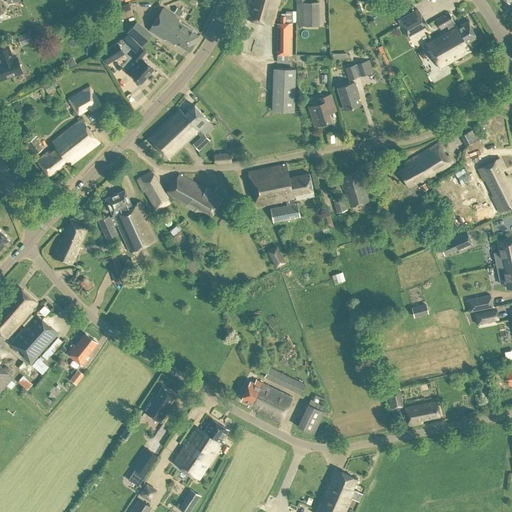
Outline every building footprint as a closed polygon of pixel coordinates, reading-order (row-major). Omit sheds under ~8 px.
[(247,0),(243,17),(272,25),(279,0),(247,0)] [(118,6),(123,19),(133,15),(128,2),(118,6)] [(318,3),(296,3),(296,11),(285,11),(285,16),(280,16),(280,23),(277,23),(276,62),(287,62),(288,55),(292,55),(293,24),(297,24),(297,26),(319,25),(318,3)] [(183,12),(177,7),(174,12),(180,16),(183,12)] [(180,19),(162,8),(149,30),(164,40),(165,39),(174,44),(176,43),(189,51),(194,43),(193,43),(198,36),(192,31),(193,30),(179,20),(180,19)] [(417,9),(398,20),(401,25),(420,14),(417,9)] [(454,21),(448,12),(435,20),(440,29),(447,25),(449,29),(425,42),(440,68),(470,51),(466,43),(476,38),(467,21),(457,27),(456,25),(455,25),(453,22),(454,21)] [(65,20),(68,27),(80,23),(77,16),(65,20)] [(17,36),(21,45),(32,41),(29,32),(17,36)] [(123,52),(117,43),(101,53),(107,62),(123,52)] [(13,58),(9,47),(0,49),(0,59),(1,62),(0,62),(0,80),(22,72),(17,57),(13,58)] [(146,52),(141,47),(132,57),(140,63),(130,74),(141,83),(153,69),(140,58),(146,52)] [(345,67),(349,79),(373,71),(369,59),(345,67)] [(294,69),(275,68),(273,111),(292,111),(294,69)] [(57,86),(54,80),(44,86),(47,92),(57,86)] [(354,82),(337,87),(344,109),(359,105),(355,90),(357,89),(354,82)] [(101,104),(89,84),(67,97),(77,114),(88,107),(90,110),(101,104)] [(331,94),(317,98),(319,103),(309,106),(315,126),(331,121),(327,108),(335,106),(331,94)] [(185,114),(179,108),(148,137),(169,159),(197,133),(200,136),(193,143),(198,150),(209,140),(199,129),(208,120),(194,105),(185,114)] [(99,142),(81,118),(52,140),(57,147),(50,153),(48,151),(37,160),(48,175),(67,160),(70,164),(99,142)] [(460,136),(465,146),(477,139),(472,129),(460,136)] [(38,137),(36,136),(27,143),(35,154),(42,149),(38,144),(39,144),(36,139),(38,137)] [(440,142),(403,163),(405,167),(398,171),(408,188),(418,182),(419,183),(453,162),(448,155),(442,158),(439,153),(445,149),(440,142)] [(231,162),(230,153),(214,154),(214,163),(231,162)] [(504,169),(499,158),(478,169),(499,212),(511,205),(511,194),(511,193),(511,183),(507,174),(505,176),(502,170),(504,169)] [(286,164),(248,172),(255,207),(280,202),(280,200),(285,199),(286,205),(270,209),(273,222),(299,217),(297,203),(294,204),(293,199),(296,198),(296,199),(314,196),(309,173),(308,173),(289,177),(286,164)] [(454,174),(458,179),(468,173),(465,168),(454,174)] [(170,203),(151,171),(137,179),(143,191),(145,191),(156,211),(170,203)] [(356,172),(339,177),(343,189),(344,189),(350,206),(368,201),(362,182),(359,183),(356,172)] [(206,189),(179,174),(165,193),(195,213),(194,215),(198,217),(201,211),(211,215),(222,198),(206,188),(206,189)] [(157,239),(140,201),(131,205),(124,189),(105,198),(113,216),(106,219),(105,217),(98,220),(106,238),(117,233),(113,225),(117,224),(129,252),(157,239)] [(333,199),(336,212),(347,209),(344,196),(333,199)] [(442,206),(436,196),(430,199),(436,209),(442,206)] [(474,225),(499,214),(491,196),(480,201),(483,208),(469,214),(474,225)] [(86,228),(70,221),(63,236),(60,235),(51,256),(71,265),(80,246),(78,245),(86,228)] [(178,224),(170,230),(175,235),(182,229),(178,224)] [(0,247),(9,238),(0,229),(0,247)] [(467,233),(440,244),(444,255),(458,249),(457,247),(460,246),(459,244),(470,239),(467,233)] [(511,237),(497,241),(499,251),(494,252),(497,266),(511,262),(511,237)] [(267,250),(275,267),(286,262),(277,245),(267,250)] [(107,257),(114,276),(123,273),(117,254),(107,257)] [(511,262),(497,266),(500,284),(506,283),(507,288),(511,286),(511,262)] [(345,280),(342,271),(335,274),(338,282),(345,280)] [(37,302),(16,283),(0,300),(0,331),(7,338),(21,323),(24,326),(8,343),(24,357),(30,351),(36,356),(57,333),(35,313),(33,315),(30,312),(33,309),(36,307),(34,305),(37,302)] [(490,295),(473,298),(475,310),(476,310),(493,306),(490,295)] [(48,303),(42,307),(47,313),(52,309),(48,303)] [(412,306),(415,316),(427,312),(425,303),(412,306)] [(496,307),(474,312),(477,324),(498,319),(496,307)] [(91,338),(85,333),(75,345),(73,344),(66,353),(82,365),(89,356),(87,355),(97,342),(96,341),(95,340),(93,338),(91,338)] [(58,337),(42,355),(46,359),(50,354),(51,354),(62,342),(58,337)] [(48,366),(42,361),(43,359),(40,356),(39,358),(38,357),(32,364),(42,373),(48,366)] [(511,363),(490,368),(493,384),(511,379),(511,363)] [(11,380),(13,377),(0,365),(0,391),(6,384),(11,388),(15,383),(11,380)] [(264,377),(300,394),(304,383),(269,366),(264,377)] [(70,379),(76,384),(84,374),(77,369),(70,379)] [(18,381),(28,389),(32,383),(23,376),(18,381)] [(256,379),(254,383),(250,380),(240,399),(248,403),(247,406),(252,408),(252,409),(280,423),(292,397),(256,379)] [(170,391),(162,386),(156,396),(155,395),(144,411),(161,421),(168,411),(166,410),(175,395),(174,394),(173,392),(171,391),(170,391)] [(399,390),(387,392),(390,408),(402,405),(399,390)] [(321,405),(325,396),(315,392),(312,401),(321,405)] [(317,432),(328,408),(311,401),(300,424),(317,432)] [(436,401),(405,407),(409,425),(422,422),(421,419),(439,415),(436,401)] [(228,429),(212,419),(204,431),(196,426),(187,440),(189,441),(185,447),(183,446),(173,462),(198,479),(223,441),(221,439),(228,429)] [(148,449),(128,479),(138,485),(158,455),(148,449)] [(334,468),(313,511),(344,511),(350,500),(351,500),(352,498),(351,498),(355,490),(353,489),(357,479),(334,468)] [(153,499),(161,487),(149,480),(142,492),(153,499)] [(189,511),(200,495),(190,489),(178,507),(185,511),(189,511)] [(129,511),(145,511),(150,506),(138,498),(129,511)]
